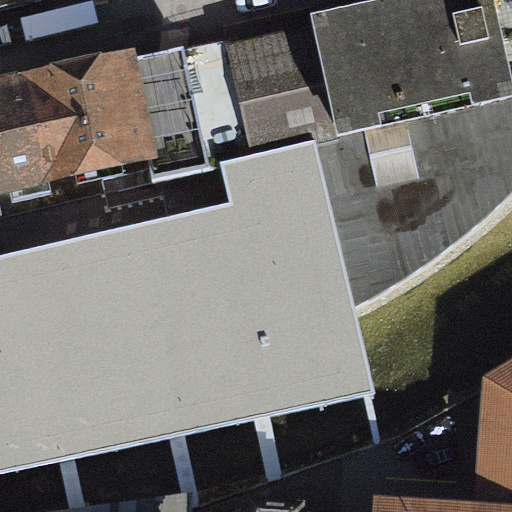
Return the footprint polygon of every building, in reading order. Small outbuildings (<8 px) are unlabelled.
[(384,0),(288,19),(317,158),(503,121),(478,0),(384,0)] [(211,41),(0,84),(0,96),(25,217),(238,174),(211,41)] [(0,96),(0,222),(25,217),(0,96)] [(511,192),(511,163),(503,121),(317,158),(345,299),(395,277),(448,244),(511,192)] [(0,486),(367,403),(345,299),(317,158),(238,174),(25,217),(0,222),(0,486)] [(482,511),(511,511),(511,374),(490,387),(482,511)] [(175,511),(177,492),(105,511),(175,511)]
